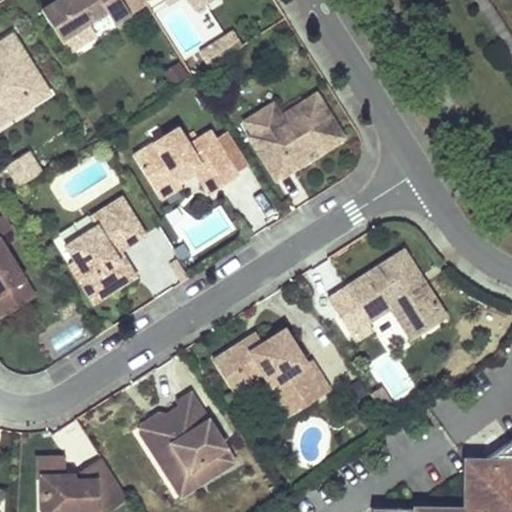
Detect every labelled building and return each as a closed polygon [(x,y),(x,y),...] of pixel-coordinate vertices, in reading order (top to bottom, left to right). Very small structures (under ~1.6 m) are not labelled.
[(120,0),(56,0),(41,10),(60,40),(121,1),(120,0)] [(190,0),(196,8),(207,1),(205,0),(164,0),(167,4),(173,0),(190,0)] [(224,56),(241,45),(232,31),(215,42),(224,56)] [(0,112),(26,96),(31,105),(50,94),(12,35),(0,42),(0,112)] [(207,67),(224,56),(215,42),(198,52),(207,67)] [(178,63),(160,74),(169,87),(186,76),(178,63)] [(248,137),(276,180),(293,170),(289,163),(339,131),(316,94),(248,137)] [(0,124),(31,105),(26,96),(0,112),(0,124)] [(132,156),(153,188),(189,164),(195,172),(208,194),(237,175),(209,131),(187,145),(176,128),(132,156)] [(289,163),(293,170),(344,138),(339,131),(289,163)] [(6,165),(19,186),(42,171),(29,150),(6,165)] [(189,164),(153,188),(160,199),(181,186),(179,183),(195,172),(189,164)] [(93,303),(135,276),(119,251),(145,235),(121,198),(89,218),(95,226),(65,245),(75,260),(68,264),(93,303)] [(2,215),(0,215),(0,295),(24,280),(0,241),(0,235),(11,228),(2,215)] [(173,247),(181,260),(191,254),(182,241),(173,247)] [(408,315),(420,334),(445,318),(403,251),(346,287),(368,322),(390,307),(399,321),(408,315)] [(408,315),(399,321),(411,340),(420,334),(408,315)] [(46,335),(55,351),(81,336),(72,320),(46,335)] [(284,329),(262,343),(249,351),(243,341),(213,361),(223,377),(235,369),(245,385),(263,374),(271,386),(279,381),(298,410),(329,390),(310,361),(306,364),(284,329)] [(243,341),(249,351),(262,343),(256,333),(243,341)] [(233,393),(245,385),(235,369),(223,377),(233,393)] [(298,410),(279,381),(271,386),(290,416),(298,410)] [(150,425),(137,434),(154,460),(158,458),(172,479),(189,468),(197,480),(232,458),(191,393),(177,401),(180,406),(167,415),(169,418),(156,427),(150,425)] [(167,415),(161,413),(138,426),(137,434),(150,425),(156,427),(169,418),(167,415)] [(511,511),(511,439),(483,461),(482,511),(465,511),(466,511),(464,511),(369,507),(369,511),(511,511)] [(175,494),(197,480),(189,468),(172,479),(158,458),(154,460),(175,494)] [(73,478),(71,475),(41,476),(41,511),(102,511),(126,497),(102,459),(85,470),(85,479),(74,480),(73,478)] [(482,511),(483,461),(466,460),(464,511),(466,511),(465,511),(482,511)] [(85,479),(85,470),(73,478),(74,480),(85,479)]
